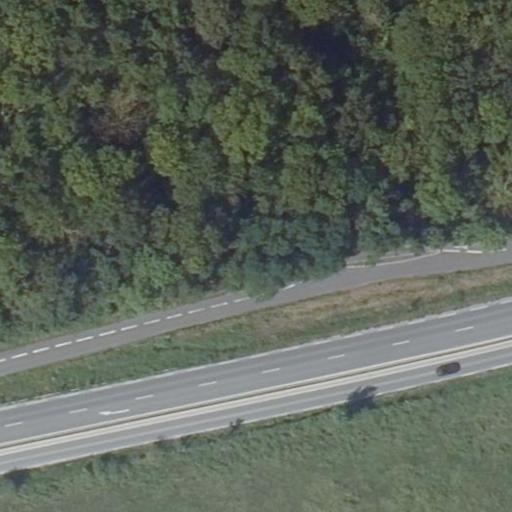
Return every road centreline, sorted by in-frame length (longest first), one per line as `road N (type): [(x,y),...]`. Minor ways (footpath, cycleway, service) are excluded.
road 1 (secondary): [(0,453),(511,336)]
road 2 (unclassified): [(511,253),(387,270),(0,367)]
road 3 (secondary): [(511,311),(0,421)]
